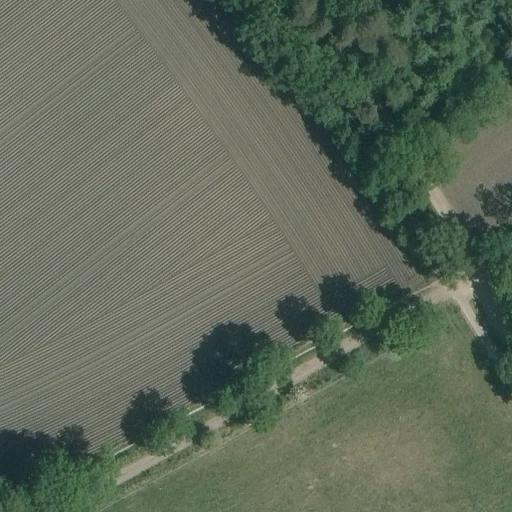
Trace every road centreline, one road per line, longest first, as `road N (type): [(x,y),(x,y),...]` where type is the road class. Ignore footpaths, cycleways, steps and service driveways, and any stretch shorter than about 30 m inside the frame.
road 1 (track): [(51,511),(481,270)]
road 2 (track): [(481,270),(312,0)]
